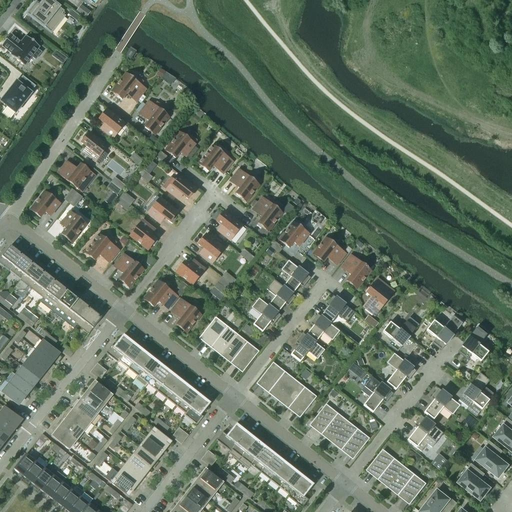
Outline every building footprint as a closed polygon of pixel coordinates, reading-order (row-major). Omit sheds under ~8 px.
[(44,0),(39,6),(35,3),(27,14),(51,33),(64,17),(61,15),(64,12),(48,0),(44,0)] [(89,13),(81,6),(77,11),(85,18),(89,13)] [(10,35),(1,47),(11,55),(10,56),(24,67),(31,57),(35,60),(41,53),(37,50),(39,48),(25,37),(20,43),(10,35)] [(145,90),(140,87),(143,83),(133,76),(130,79),(125,75),(111,92),(121,100),(126,95),(136,102),(145,90)] [(16,82),(0,101),(0,102),(15,114),(31,94),(30,93),(35,87),(22,77),(17,83),(16,82)] [(154,136),(168,118),(163,114),(166,111),(156,103),(153,106),(148,103),(139,115),(148,122),(144,128),(154,136)] [(112,139),(124,124),(106,110),(98,121),(104,125),(100,130),(112,139)] [(103,152),(107,148),(89,134),(81,144),(86,148),(83,153),(98,165),(106,155),(103,152)] [(184,157),(196,142),(186,134),(183,137),(179,134),(165,151),(175,159),(180,154),(184,157)] [(232,163),(212,147),(198,165),(208,173),(213,167),(222,175),(232,163)] [(167,158),(157,151),(153,156),(163,163),(167,158)] [(143,162),(133,154),(129,159),(139,167),(143,162)] [(94,177),(80,166),(76,171),(66,163),(57,174),(77,190),(86,179),(90,182),(94,177)] [(152,178),(142,170),(138,175),(148,183),(152,178)] [(246,203),(258,187),(238,171),(229,182),(239,190),(235,195),(246,203)] [(195,190),(178,176),(174,181),(171,178),(163,189),(178,201),(182,196),(187,200),(195,190)] [(124,186),(114,178),(110,183),(120,191),(124,186)] [(120,191),(110,183),(107,188),(117,196),(120,191)] [(69,204),(76,194),(72,190),(64,200),(69,204)] [(49,217),(59,205),(44,193),(30,211),(40,219),(45,213),(49,217)] [(134,201),(124,193),(120,198),(130,206),(134,201)] [(73,208),(81,198),(76,194),(69,204),(73,208)] [(130,206),(120,198),(116,203),(126,211),(130,206)] [(177,213),(160,199),(148,214),(160,223),(164,219),(171,225),(175,220),(173,218),(177,213)] [(267,232),(281,214),(262,199),(252,211),(262,218),(256,226),(260,230),(262,228),(267,232)] [(229,241),(242,226),(224,212),(216,222),(221,227),(218,232),(229,241)] [(71,243),(85,226),(70,214),(61,226),(66,230),(61,235),(71,243)] [(157,242),(150,236),(154,231),(142,222),(130,237),(147,251),(152,245),(154,247),(157,242)] [(298,247),(308,235),(292,223),(278,241),(289,249),(293,243),(298,247)] [(211,264),(223,249),(206,235),(198,245),(203,250),(199,255),(211,264)] [(118,252),(113,248),(116,245),(106,237),(103,240),(98,236),(84,254),(94,262),(99,256),(109,264),(118,252)] [(345,255),(325,239),(312,255),(322,263),(326,258),(336,266),(345,255)] [(282,249),(272,241),(268,246),(278,254),(282,249)] [(0,265),(9,272),(21,256),(20,257),(19,256),(20,255),(10,247),(0,259),(0,265)] [(252,260),(242,252),(239,255),(249,263),(252,260)] [(129,289),(143,271),(123,255),(113,267),(123,275),(119,281),(129,289)] [(14,289),(33,265),(32,265),(32,266),(30,265),(31,264),(21,256),(9,272),(20,281),(14,289)] [(356,290),(370,272),(350,257),(341,269),(350,276),(346,282),(356,290)] [(192,286),(204,271),(192,262),(189,267),(184,263),(176,273),(192,286)] [(302,288),(310,279),(288,262),(280,271),(290,279),(282,288),(292,295),(299,286),(302,288)] [(31,290),(44,274),(43,275),(42,274),(42,273),(33,265),(14,289),(16,291),(24,291),(27,287),(31,290)] [(235,281),(225,273),(221,278),(231,286),(235,281)] [(43,299),(55,283),(54,284),(53,283),(54,282),(44,274),(31,290),(43,299)] [(224,296),(231,286),(221,278),(214,288),(224,296)] [(374,316),(393,293),(377,280),(366,294),(371,298),(363,308),(374,316)] [(275,297),(268,307),(277,314),(284,305),(288,307),(295,298),(292,295),(282,288),(273,281),(266,290),(275,297)] [(177,298),(157,282),(143,300),(153,308),(158,302),(168,310),(177,298)] [(54,308),(67,292),(66,292),(66,293),(64,292),(65,291),(55,283),(43,299),(54,308)] [(65,317),(78,301),(77,302),(75,301),(76,300),(67,292),(54,308),(65,317)] [(354,314),(348,309),(332,296),(324,306),(327,308),(320,318),(330,325),(337,316),(346,323),(354,314)] [(280,317),(277,314),(268,307),(258,299),(251,309),(260,316),(252,326),(262,334),(270,324),(273,326),(280,317)] [(186,334),(200,316),(180,300),(170,312),(180,320),(176,326),(186,334)] [(12,307),(4,301),(1,305),(9,311),(12,307)] [(76,326),(89,310),(88,311),(87,309),(88,308),(78,301),(65,317),(76,326)] [(88,335),(101,319),(100,318),(99,319),(98,318),(99,317),(89,310),(76,326),(88,335)] [(27,319),(20,313),(17,317),(24,323),(27,319)] [(330,325),(320,318),(317,315),(310,325),(313,327),(305,336),(315,344),(322,335),(331,342),(339,332),(330,325)] [(377,324),(368,316),(364,321),(374,329),(377,324)] [(441,351),(462,324),(452,317),(442,329),(433,322),(425,331),(435,339),(431,344),(441,351)] [(397,353),(418,326),(409,318),(399,331),(389,323),(382,333),(391,340),(388,345),(397,353)] [(34,325),(27,319),(24,323),(31,328),(34,325)] [(221,356),(235,337),(215,321),(201,340),(221,356)] [(478,346),(488,333),(478,326),(457,353),(467,360),(471,355),(480,363),(488,353),(478,346)] [(50,337),(42,331),(39,335),(47,341),(50,337)] [(315,344),(305,336),(302,334),(295,344),(298,346),(290,356),(299,363),(307,353),(317,361),(324,351),(315,344)] [(57,343),(50,337),(47,341),(54,346),(57,343)] [(117,364),(133,344),(126,339),(126,340),(122,337),(114,348),(111,346),(105,354),(117,364)] [(241,371),(255,353),(235,337),(221,356),(241,371)] [(58,354),(42,342),(35,351),(51,363),(58,354)] [(128,370),(142,351),(133,344),(117,364),(119,362),(128,370)] [(73,354),(63,346),(60,351),(69,359),(73,354)] [(51,363),(35,351),(29,359),(44,371),(51,363)] [(135,380),(152,359),(142,351),(128,370),(137,377),(134,380),(135,380)] [(408,381),(415,372),(393,355),(386,364),(395,372),(386,384),(395,391),(405,379),(408,381)] [(44,371),(29,359),(22,368),(38,380),(44,371)] [(144,388),(161,367),(152,359),(135,380),(144,388)] [(258,385),(278,401),(293,382),(273,366),(258,385)] [(157,392),(171,374),(161,367),(144,388),(145,388),(147,385),(157,392)] [(38,380),(22,368),(15,376),(31,388),(38,380)] [(103,377),(93,369),(90,374),(99,381),(103,377)] [(166,400),(180,382),(171,374),(157,392),(166,400)] [(479,394),(489,382),(479,374),(458,401),(468,408),(472,404),(481,411),(489,402),(479,394)] [(31,388),(15,376),(9,385),(24,397),(31,388)] [(385,404),(393,395),(371,377),(363,387),(372,394),(363,407),(372,414),(382,402),(385,404)] [(115,386),(109,381),(105,386),(111,391),(115,386)] [(176,407),(190,389),(180,382),(166,400),(176,407)] [(298,417),(313,398),(293,382),(278,401),(298,417)] [(112,397),(94,383),(90,387),(91,388),(87,392),(104,406),(112,397)] [(24,397),(9,385),(2,393),(17,406),(24,397)] [(125,393),(119,389),(115,394),(121,398),(125,393)] [(184,416),(200,397),(190,389),(176,407),(185,414),(184,416)] [(459,407),(437,389),(430,399),(433,401),(423,414),(433,421),(443,409),(452,416),(459,407)] [(104,406),(87,392),(83,396),(84,397),(80,401),(97,415),(104,406)] [(130,398),(125,393),(121,398),(127,403),(130,398)] [(200,416),(207,408),(209,405),(205,402),(206,402),(200,397),(184,416),(196,426),(203,418),(200,416)] [(97,415),(80,401),(76,405),(77,406),(73,410),(90,424),(97,415)] [(144,409),(138,404),(134,409),(140,413),(144,409)] [(331,443),(346,424),(326,408),(311,427),(331,443)] [(20,421),(15,418),(4,409),(0,413),(0,419),(13,430),(20,421)] [(146,418),(150,413),(144,409),(140,413),(146,418)] [(90,424),(73,410),(69,414),(70,415),(66,419),(83,433),(90,424)] [(123,421),(127,416),(123,412),(119,418),(123,421)] [(431,449),(443,434),(421,417),(413,427),(416,429),(407,441),(421,452),(427,445),(431,449)] [(119,426),(123,421),(119,418),(115,423),(119,426)] [(131,427),(135,421),(131,418),(127,424),(131,427)] [(13,430),(0,419),(0,433),(7,439),(13,430)] [(83,433),(66,419),(62,423),(63,424),(59,428),(76,442),(83,433)] [(159,428),(163,424),(157,419),(153,424),(159,428)] [(511,423),(507,420),(502,427),(503,428),(495,439),(511,451),(511,423)] [(127,432),(131,427),(127,424),(122,429),(127,432)] [(165,433),(169,428),(163,424),(159,428),(165,433)] [(351,458),(366,440),(346,424),(331,443),(351,458)] [(229,453),(245,433),(239,428),(238,428),(235,426),(226,436),(222,433),(216,441),(219,444),(221,445),(229,452),(229,453)] [(76,442),(59,428),(55,432),(56,433),(51,437),(69,451),(76,442)] [(171,443),(153,429),(146,439),(163,452),(166,447),(167,448),(171,443)] [(109,439),(113,433),(109,430),(105,436),(109,439)] [(184,441),(175,433),(171,438),(181,445),(184,441)] [(238,462),(255,440),(248,435),(248,436),(246,434),(246,433),(245,433),(229,453),(230,453),(228,454),(238,462)] [(47,440),(46,438),(42,435),(39,439),(44,444),(47,440)] [(105,444),(109,439),(105,436),(101,441),(105,444)] [(117,445),(121,439),(117,436),(113,441),(117,445)] [(163,452),(146,439),(139,448),(156,461),(159,456),(160,457),(163,452)] [(247,469),(264,448),(258,443),(257,444),(255,442),(256,441),(255,440),(238,462),(247,469)] [(112,450),(117,445),(113,441),(108,447),(112,450)] [(507,467),(497,459),(501,453),(489,443),(484,450),(485,451),(477,461),(498,478),(507,467)] [(60,450),(55,445),(51,449),(57,454),(60,450)] [(95,457),(99,451),(95,448),(91,454),(95,457)] [(156,461),(139,448),(132,456),(149,470),(152,465),(153,466),(156,461)] [(259,474),(274,455),(268,450),(267,451),(265,449),(264,448),(247,469),(250,466),(250,467),(251,466),(259,473),(259,474)] [(66,454),(60,450),(57,454),(62,458),(66,454)] [(368,472),(388,488),(403,469),(383,453),(368,472)] [(91,462),(95,457),(91,454),(87,459),(91,462)] [(103,463),(107,457),(103,454),(99,459),(103,463)] [(269,481),(283,463),(277,458),(277,459),(274,457),(275,456),(274,455),(259,474),(260,474),(269,480),(268,481),(269,481)] [(23,478),(35,463),(26,456),(14,470),(13,471),(23,478)] [(149,470),(132,456),(125,465),(142,479),(145,474),(146,475),(149,470)] [(213,463),(204,456),(200,461),(210,468),(213,463)] [(78,464),(73,459),(69,464),(75,468),(78,464)] [(94,465),(98,468),(103,463),(99,459),(94,465)] [(32,485),(44,470),(35,463),(23,478),(32,485)] [(279,489),(293,470),(292,470),(291,470),(289,469),(290,468),(283,463),(269,481),(270,482),(270,481),(278,488),(279,489)] [(80,472),(83,468),(78,464),(75,468),(80,472)] [(142,479),(125,465),(118,474),(135,488),(138,483),(139,484),(142,479)] [(489,490),(479,482),(483,475),(471,466),(466,473),(467,474),(459,484),(480,501),(489,490)] [(409,504),(423,485),(403,469),(388,488),(409,504)] [(41,492),(53,477),(44,470),(32,485),(41,492)] [(222,484),(205,470),(201,475),(202,475),(198,479),(215,493),(222,484)] [(228,475),(222,470),(218,475),(224,479),(228,475)] [(287,498),(303,478),(302,477),(301,478),(299,476),(299,475),(293,470),(279,489),(280,489),(288,496),(287,497),(286,497),(287,498)] [(93,482),(96,478),(90,474),(87,478),(93,482)] [(135,488),(118,474),(110,484),(128,497),(131,492),(132,493),(135,488)] [(234,479),(228,475),(224,479),(230,484),(234,479)] [(50,499),(62,484),(53,477),(41,492),(50,499)] [(98,486),(101,482),(96,478),(93,482),(98,486)] [(304,497),(310,489),(312,486),(308,484),(309,483),(303,478),(287,498),(288,498),(296,505),(297,506),(298,506),(301,509),(308,501),(304,497)] [(215,493),(198,479),(194,484),(195,484),(191,488),(208,502),(215,493)] [(59,506),(71,491),(62,484),(50,499),(59,506)] [(247,490),(241,485),(237,490),(243,495),(247,490)] [(114,492),(108,488),(105,492),(111,496),(114,492)] [(208,502),(191,488),(187,493),(188,493),(184,497),(201,511),(208,502)] [(253,494),(247,490),(243,495),(249,499),(253,494)] [(66,511),(68,511),(80,498),(71,491),(59,506),(66,511)] [(116,500),(119,496),(114,492),(111,496),(116,500)] [(439,511),(449,511),(456,504),(449,499),(448,501),(437,492),(421,511),(439,511),(440,511),(439,511)] [(200,511),(201,511),(184,497),(180,501),(180,502),(177,506),(183,511),(200,511)] [(83,511),(89,505),(80,498),(68,511),(83,511)] [(234,508),(239,503),(234,500),(230,505),(234,508)] [(266,505),(260,500),(256,505),(262,510),(266,505)] [(132,506),(128,503),(127,502),(123,506),(129,510),(132,506)]
